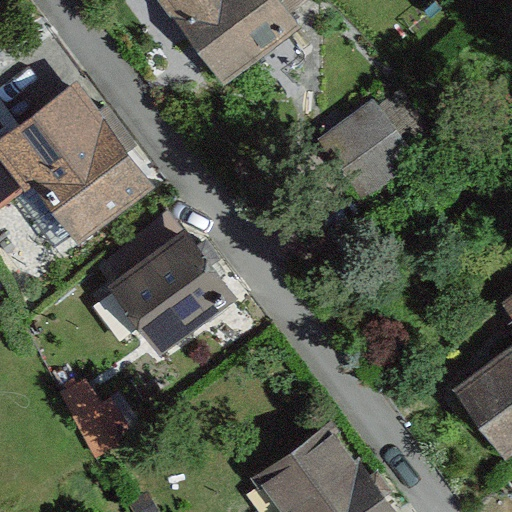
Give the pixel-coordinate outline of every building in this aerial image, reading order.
[(132,0),(205,100),(291,38),(269,7),(278,0),(132,0)] [(382,102),(309,149),(348,209),(421,163),(382,102)] [(68,253),(148,196),(101,130),(23,187),(68,253)] [(0,204),(23,187),(0,157),(0,204)] [(221,307),(169,236),(91,293),(143,364),(221,307)] [(511,296),(498,307),(511,326),(511,296)] [(511,350),(446,398),(496,468),(511,456),(511,350)] [(381,511),(324,433),(245,489),(261,511),(381,511)]
